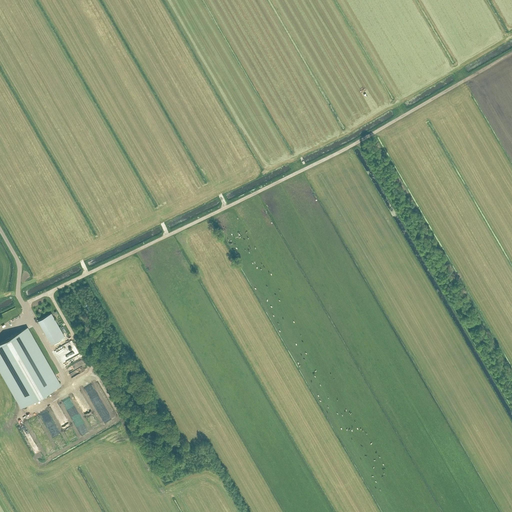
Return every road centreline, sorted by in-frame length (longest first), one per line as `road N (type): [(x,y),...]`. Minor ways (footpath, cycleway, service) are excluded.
road 1 (track): [(511,51),(346,147),(22,304)]
road 2 (track): [(119,416),(48,292)]
